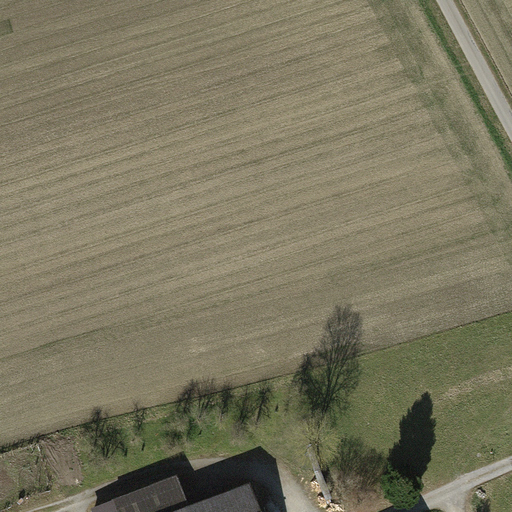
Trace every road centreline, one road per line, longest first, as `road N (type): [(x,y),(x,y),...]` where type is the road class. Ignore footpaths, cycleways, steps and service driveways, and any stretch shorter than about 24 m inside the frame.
road 1 (track): [(39,511),(170,472),(225,468),(268,473),(317,511)]
road 2 (track): [(511,123),(443,0)]
road 3 (track): [(397,511),(511,466)]
